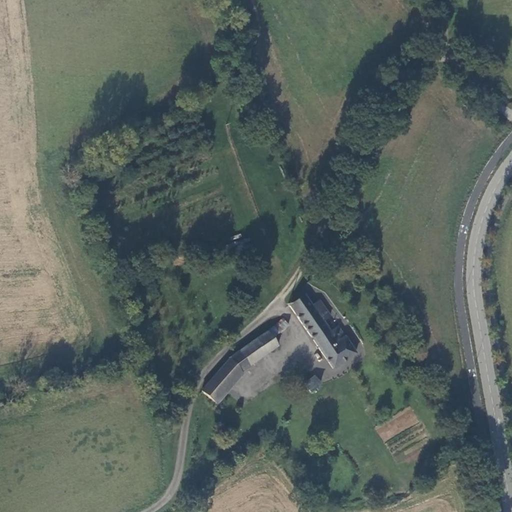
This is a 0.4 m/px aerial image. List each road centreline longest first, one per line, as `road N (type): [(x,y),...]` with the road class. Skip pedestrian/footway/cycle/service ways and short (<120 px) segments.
road 1 (tertiary): [(511,161),(485,207),(472,277),(511,511)]
road 2 (unclassified): [(149,511),(176,480),(199,376),(299,270)]
road 3 (track): [(299,270),(399,68),(414,56),(447,57)]
